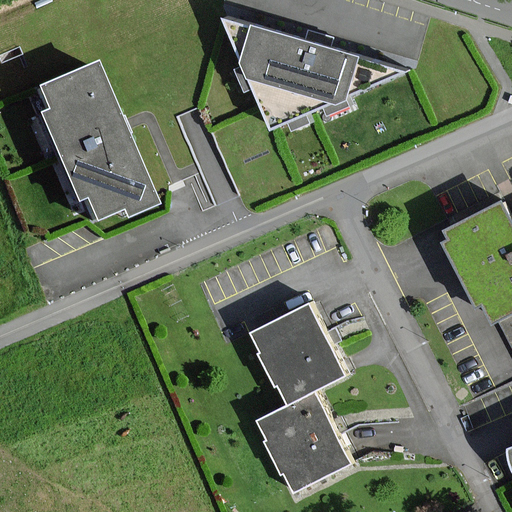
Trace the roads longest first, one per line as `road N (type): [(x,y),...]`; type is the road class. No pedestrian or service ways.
road 1 (residential): [(0,338),(340,190)]
road 2 (residential): [(492,511),(340,190)]
road 3 (residential): [(340,190),(511,114)]
